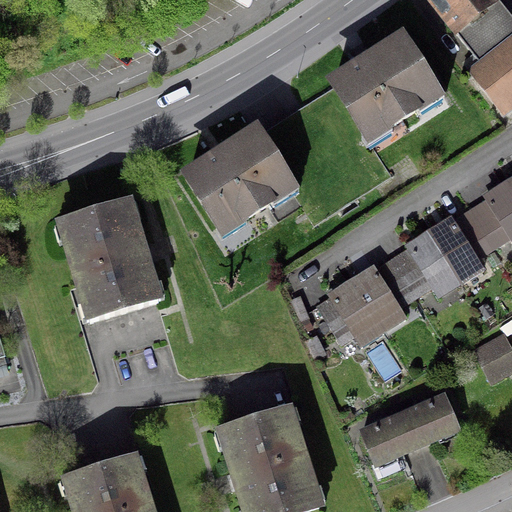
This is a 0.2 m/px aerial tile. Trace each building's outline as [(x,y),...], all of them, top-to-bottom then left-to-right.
[(425,0),(479,68),(469,76),(500,115),(511,106),(511,21),(494,0),(425,0)] [(332,89),(333,90),(294,115),(351,205),(390,180),(366,142),(386,129),(387,130),(414,113),(413,112),(434,99),(400,46),(332,89)] [(312,229),(351,205),(294,115),(255,140),(254,139),(187,182),(220,235),(241,222),(242,223),(269,206),(268,204),(288,192),(312,229)] [(438,302),(460,288),(456,283),(479,269),(475,262),(491,252),(485,241),(501,231),(511,247),(511,185),(506,189),(489,199),(484,203),(485,205),(468,215),(451,225),(450,224),(446,227),(428,238),(412,248),(406,252),(407,253),(390,264),(373,274),(372,273),(369,275),(350,287),(333,298),(328,300),(329,302),(316,310),(340,347),(353,339),(360,351),(382,337),(405,323),(397,311),(414,301),(431,291),(438,302)] [(88,326),(157,306),(144,263),(140,263),(138,259),(137,253),(140,251),(127,209),(59,229),(88,326)] [(487,382),(511,368),(511,358),(502,340),(473,356),(487,382)] [(397,458),(415,451),(437,441),(442,454),(461,446),(443,402),(430,407),(428,402),(419,406),(413,408),(415,414),(401,419),(389,425),(386,420),(382,422),(371,426),(373,432),(360,437),(378,479),(402,469),(397,458)] [(312,511),(317,510),(287,414),(219,435),(232,478),(236,477),(238,482),(240,488),(236,489),(243,511),(312,511)] [(147,511),(132,463),(64,484),(73,511),(147,511)]
